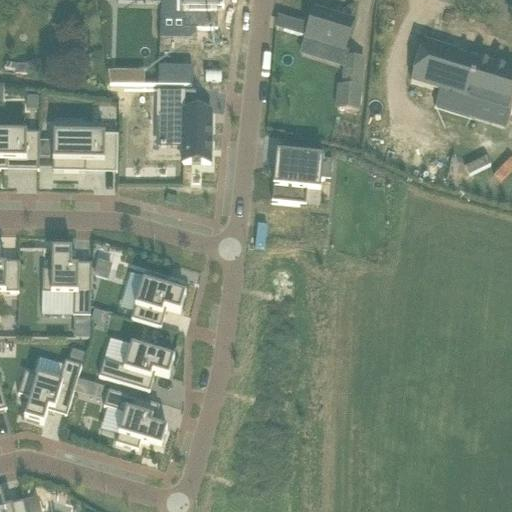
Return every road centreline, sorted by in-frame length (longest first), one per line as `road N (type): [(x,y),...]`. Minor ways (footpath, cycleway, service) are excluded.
road 1 (residential): [(236,250),(186,505)]
road 2 (residential): [(257,0),(236,250)]
road 3 (residential): [(0,215),(128,222),(236,250)]
road 4 (residential): [(0,458),(31,457),(186,505)]
